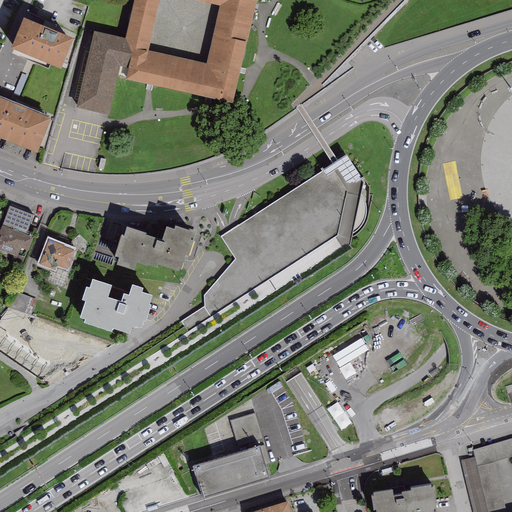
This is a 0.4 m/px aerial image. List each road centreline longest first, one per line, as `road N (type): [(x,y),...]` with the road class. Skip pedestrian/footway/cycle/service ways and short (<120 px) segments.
road 1 (primary): [(398,211),(348,275),(0,502)]
road 2 (primary): [(35,511),(371,293),(406,288),(436,295)]
road 3 (secondary): [(370,84),(212,177),(122,199)]
road 4 (secondary): [(122,199),(209,197),(255,180),(365,111)]
road 5 (residential): [(0,420),(165,322),(206,266)]
road 6 (residential): [(194,511),(343,465)]
road 7 (residential): [(511,23),(407,56),(370,84)]
road 8 (secondary): [(122,199),(60,193),(0,169)]
